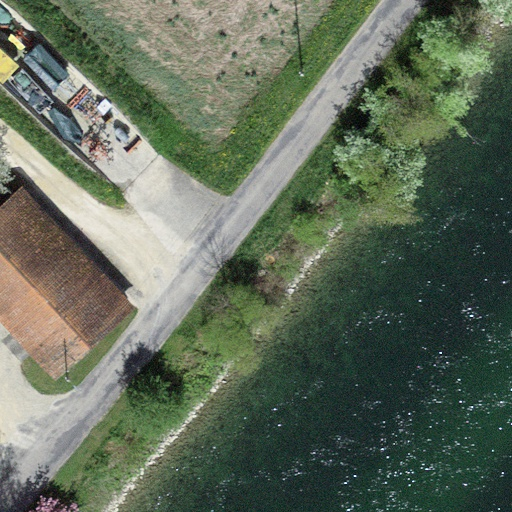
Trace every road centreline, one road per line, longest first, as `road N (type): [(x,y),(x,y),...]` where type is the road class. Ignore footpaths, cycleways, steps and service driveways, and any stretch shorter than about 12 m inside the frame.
road 1 (residential): [(399,0),(0,509)]
road 2 (track): [(189,267),(67,199),(0,140)]
